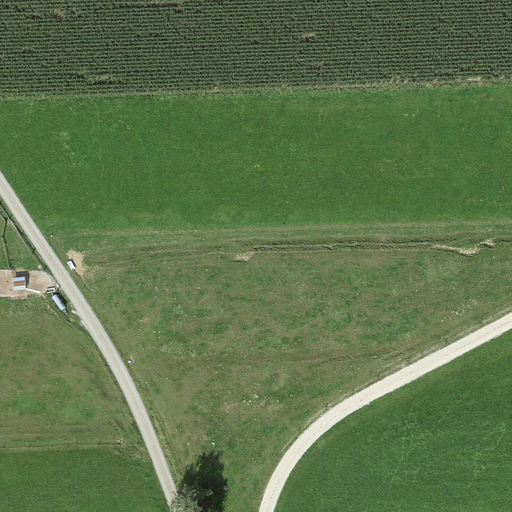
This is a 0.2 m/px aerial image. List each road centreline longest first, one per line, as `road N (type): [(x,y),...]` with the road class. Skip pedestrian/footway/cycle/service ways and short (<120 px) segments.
road 1 (track): [(184,511),(115,360),(0,180)]
road 2 (track): [(511,322),(360,398),(290,457),(266,511)]
